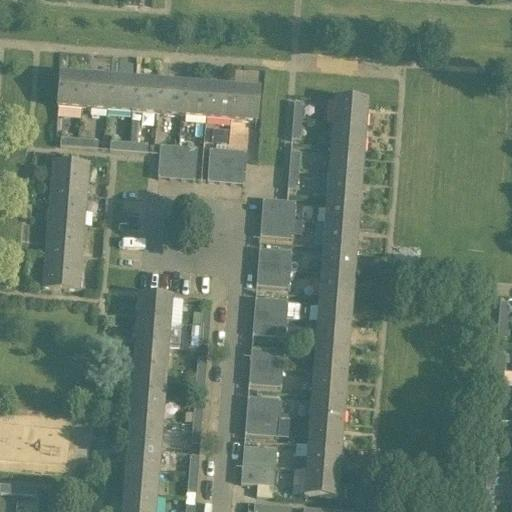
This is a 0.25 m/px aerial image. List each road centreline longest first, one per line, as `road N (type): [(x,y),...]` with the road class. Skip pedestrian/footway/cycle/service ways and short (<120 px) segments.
road 1 (residential): [(222,511),(237,274)]
road 2 (residential): [(152,210),(162,201),(230,206),(239,224),(237,274)]
road 3 (residential): [(237,274),(160,266),(148,254),(152,210)]
